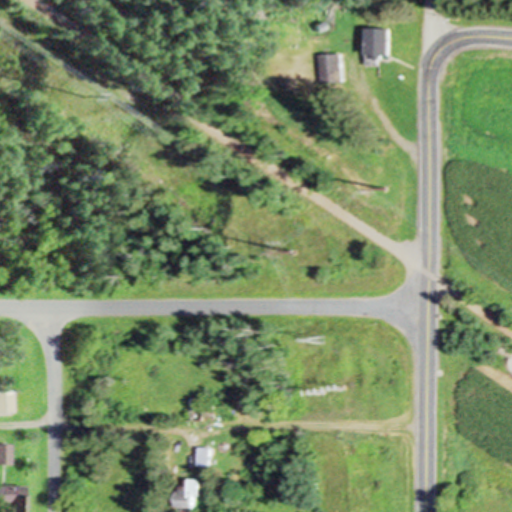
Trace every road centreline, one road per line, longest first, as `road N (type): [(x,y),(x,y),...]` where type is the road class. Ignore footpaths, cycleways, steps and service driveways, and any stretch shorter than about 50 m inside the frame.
road 1 (tertiary): [(425,511),(431,59),(437,32),(511,38)]
road 2 (track): [(30,0),(430,272)]
road 3 (residential): [(429,308),(0,304)]
road 4 (residential): [(52,511),(48,304)]
